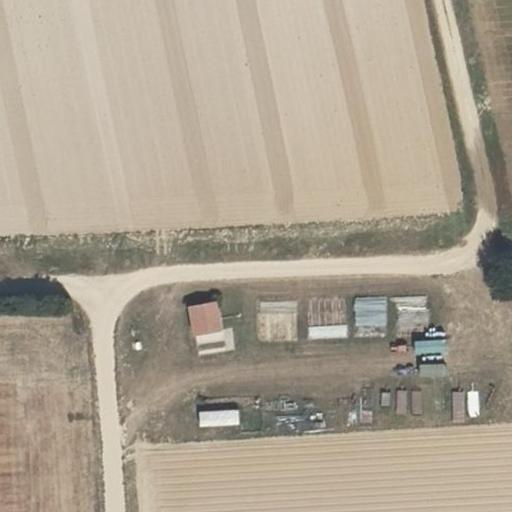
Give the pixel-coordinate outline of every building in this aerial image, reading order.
[(355,295),(354,336),(386,337),(387,296),(355,295)] [(191,335),(222,328),(215,297),(185,303),(191,335)] [(425,328),(427,308),(399,305),(397,326),(425,328)] [(308,311),(308,338),(346,338),(346,311),(308,311)] [(436,412),(434,383),(422,384),(423,413),(436,412)] [(400,391),(375,392),(376,413),(401,412),(400,391)] [(198,425),(239,423),(238,406),(197,409),(198,425)]
